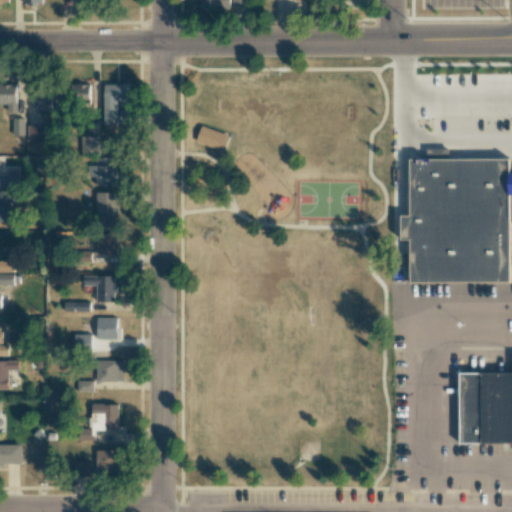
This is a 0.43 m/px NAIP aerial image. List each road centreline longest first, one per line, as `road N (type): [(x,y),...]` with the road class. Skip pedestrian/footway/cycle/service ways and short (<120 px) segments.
road 1 (residential): [(159,0),(160,511)]
road 2 (tertiary): [(511,40),(0,40)]
